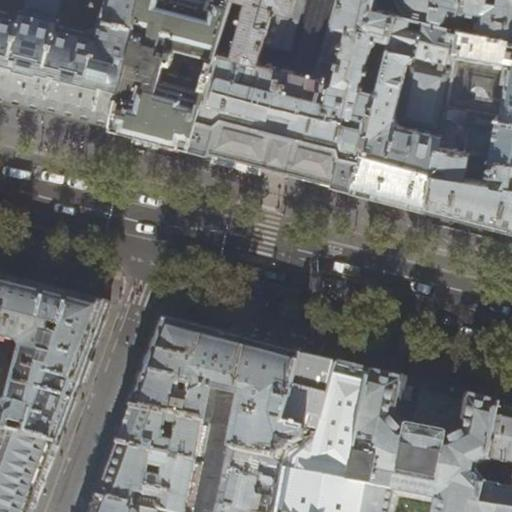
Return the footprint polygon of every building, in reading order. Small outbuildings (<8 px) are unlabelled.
[(144,0),(0,0),(0,99),(18,104),(97,125),(114,129),(114,127),(144,0)] [(144,0),(114,127),(146,135),(190,147),(233,0),(144,0)] [(233,0),(190,147),(212,152),(276,168),(300,175),(336,184),(354,188),(399,12),(461,28),(462,27),(466,0),(233,0)] [(511,0),(466,0),(462,27),(511,36),(511,0)] [(493,156),(501,115),(447,105),(461,28),(399,12),(354,188),(392,198),(428,207),(435,170),(491,179),(495,156),(493,156)] [(511,36),(462,27),(461,28),(447,105),(501,115),(511,116),(511,36)] [(511,116),(501,115),(493,156),(495,156),(511,159),(511,116)] [(511,159),(495,156),(491,179),(435,170),(428,207),(456,214),(511,228),(511,159)] [(43,288),(0,277),(0,336),(21,341),(22,342),(18,344),(21,350),(25,348),(26,348),(12,401),(5,404),(0,402),(0,429),(58,444),(84,374),(109,305),(43,288)] [(227,296),(225,299),(227,300),(229,303),(234,305),(238,303),(239,304),(240,301),(239,301),(237,297),(231,295),(228,297),(227,296)] [(199,329),(167,320),(151,364),(141,390),(134,410),(222,428),(218,448),(227,450),(229,442),(231,427),(234,413),(237,399),(248,341),(239,339),(199,329)] [(307,343),(285,337),(282,350),(303,356),(307,343)] [(276,348),(248,341),(237,399),(234,413),(231,427),(229,442),(227,450),(282,460),(290,448),(305,441),(306,439),(309,430),(287,424),(305,356),(303,356),(282,350),(276,348)] [(321,360),(305,356),(287,424),(309,430),(322,434),(340,364),(321,360)] [(360,369),(340,364),(322,434),(309,430),(306,439),(305,441),(290,448),(282,460),(277,480),(274,497),(270,511),(368,511),(372,488),(349,484),(377,373),(360,369)] [(434,388),(377,373),(349,484),(372,488),(373,487),(484,506),(503,405),(458,394),(434,388)] [(506,394),(460,383),(458,394),(503,405),(506,394)] [(511,511),(511,407),(503,405),(484,506),(484,507),(511,511)] [(222,428),(134,410),(127,427),(120,447),(214,467),(218,448),(222,428)] [(0,511),(32,511),(58,444),(0,429),(0,511)] [(214,467),(120,447),(110,472),(100,499),(140,507),(162,511),(205,511),(207,503),(211,484),(214,467)] [(227,450),(218,448),(214,467),(277,480),(282,460),(227,450)] [(277,480),(214,467),(211,484),(274,497),(277,480)] [(270,511),(274,497),(211,484),(207,503),(249,511),(270,511)] [(373,487),(372,488),(368,511),(511,511),(484,507),(484,506),(373,487)] [(138,511),(140,507),(100,499),(95,511),(138,511)] [(249,511),(207,503),(205,511),(249,511)]
